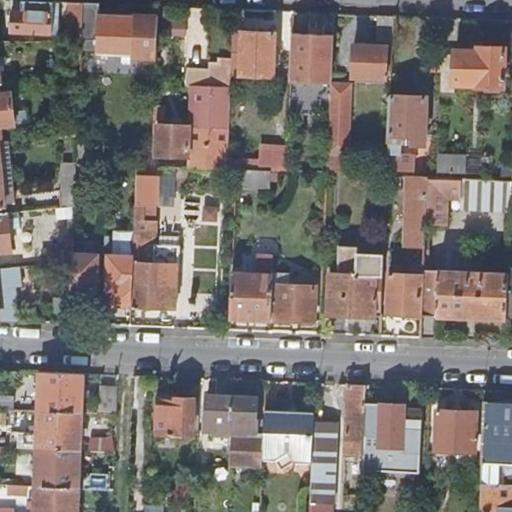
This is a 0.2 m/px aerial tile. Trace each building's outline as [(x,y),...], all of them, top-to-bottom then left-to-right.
[(13,9),(12,30),(52,32),(53,20),(58,20),(59,1),(37,0),(22,0),(22,9),(13,9)] [(68,32),(83,32),(84,2),(70,1),(68,32)] [(84,2),(83,32),(83,38),(99,40),(99,54),(125,55),(127,15),(101,14),(101,3),(84,2)] [(387,69),(392,69),(394,15),(379,14),(378,44),(356,44),(355,77),(387,78),(387,69)] [(159,16),(127,15),(125,55),(157,56),(159,16)] [(427,44),(443,44),(444,16),(428,16),(427,44)] [(276,31),(233,30),(232,57),(231,74),(242,75),(274,76),(276,31)] [(334,34),(293,32),(292,82),(331,83),(334,34)] [(457,53),(443,52),(441,90),(455,91),(455,80),(481,81),(480,85),(503,85),(505,46),(480,46),(480,51),(457,50),(457,53)] [(231,74),(232,57),(222,57),(221,63),(210,63),(209,69),(188,69),(187,85),(194,85),(192,124),(191,156),(191,167),(227,169),(228,158),(231,74)] [(291,94),(331,95),(331,83),(292,82),(291,94)] [(345,83),(331,83),(331,95),(329,140),(350,141),(352,97),(344,97),(345,83)] [(353,84),(345,83),(344,97),(352,97),(353,84)] [(0,136),(1,136),(0,126),(15,124),(12,92),(0,93),(0,136)] [(391,94),(389,155),(388,168),(413,169),(414,154),(402,154),(402,140),(411,140),(411,145),(425,145),(427,95),(391,94)] [(166,104),(155,104),(155,120),(165,120),(166,104)] [(192,124),(158,123),(157,154),(191,156),(192,124)] [(16,201),(9,139),(2,140),(0,139),(0,204),(6,204),(6,202),(16,201)] [(350,141),(329,140),(328,153),(350,154),(350,141)] [(288,171),(289,145),(260,143),(260,159),(228,158),(227,169),(238,169),(271,170),(278,170),(288,171)] [(466,157),(439,156),(438,168),(438,172),(466,173),(466,157)] [(78,163),(78,162),(64,164),(63,190),(60,190),(62,207),(76,206),(78,163)] [(159,166),(153,166),(138,165),(137,174),(158,175),(159,166)] [(430,168),(430,178),(438,178),(438,172),(438,168),(430,168)] [(270,181),(271,170),(238,169),(237,185),(270,186),(270,181)] [(137,174),(134,256),(132,305),(170,306),(170,303),(177,303),(179,263),(176,263),(158,263),(159,244),(155,244),(156,220),(152,220),(153,205),(157,205),(158,175),(137,174)] [(413,230),(425,230),(426,224),(427,177),(416,177),(413,230)] [(511,205),(511,180),(466,179),(438,178),(430,178),(427,177),(426,224),(448,225),(449,200),(462,200),(461,209),(511,212),(511,209),(511,205)] [(9,213),(0,213),(0,251),(13,251),(10,228),(21,227),(20,212),(9,213)] [(49,249),(50,263),(74,261),(74,254),(74,246),(75,236),(67,237),(67,247),(49,249)] [(159,244),(158,263),(176,263),(176,245),(159,244)] [(329,313),(382,315),(385,253),(359,252),(359,246),(339,245),(338,273),(330,272),(329,313)] [(74,254),(74,261),(73,303),(89,303),(90,288),(98,288),(99,255),(74,254)] [(258,272),(234,272),(232,317),(272,318),(274,272),(273,272),(273,254),(258,254),(258,257),(258,265),(258,272)] [(115,304),(132,305),(134,256),(109,255),(108,288),(116,289),(115,304)] [(0,319),(21,321),(18,288),(24,287),(21,266),(0,268),(0,319)] [(422,314),(508,317),(508,314),(509,273),(424,268),(424,274),(422,314)] [(290,273),(274,272),(272,318),(316,319),(317,286),(290,285),(290,273)] [(389,313),(422,314),(424,274),(390,273),(389,313)] [(61,411),(62,372),(41,371),(39,410),(61,411)] [(83,412),(84,373),(62,372),(61,411),(83,412)] [(364,443),(365,403),(366,385),(349,384),(346,456),(363,457),(364,443)] [(100,413),(117,414),(118,386),(101,385),(100,413)] [(213,433),(231,433),(233,397),(208,396),(207,416),(205,416),(204,430),(213,430),(213,433)] [(263,466),(263,457),(264,432),(260,432),(260,418),(257,418),(258,399),(233,397),(231,433),(230,464),(263,466)] [(159,400),(159,434),(193,435),(194,398),(176,398),(176,400),(159,400)] [(511,511),(511,401),(486,400),(481,511),(511,511)] [(398,404),(365,403),(364,443),(380,444),(380,445),(403,446),(404,427),(421,428),(421,410),(398,409),(398,404)] [(294,461),(313,462),(315,422),(315,410),(299,410),(295,416),(287,410),(265,409),(264,432),(263,457),(276,458),(282,469),(294,461)] [(438,409),(436,450),(476,452),(477,411),(438,409)] [(37,448),(60,449),(61,411),(39,410),(38,432),(12,431),(11,447),(37,448)] [(61,411),(60,449),(81,450),(83,412),(61,411)] [(315,422),(313,462),(311,511),(332,511),(333,501),(335,501),(338,423),(315,422)] [(90,433),(90,450),(115,451),(111,434),(90,433)] [(37,448),(35,485),(58,486),(60,449),(37,448)] [(60,449),(58,486),(80,487),(81,450),(60,449)] [(84,478),(84,487),(112,489),(112,474),(90,473),(84,478)] [(35,485),(34,511),(56,511),(58,486),(35,485)] [(58,486),(56,511),(78,511),(80,487),(58,486)]
